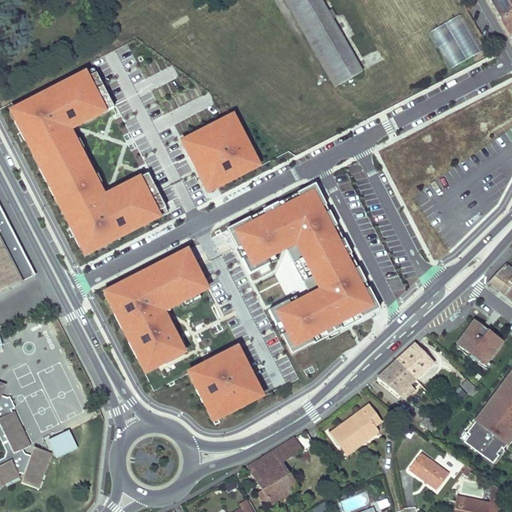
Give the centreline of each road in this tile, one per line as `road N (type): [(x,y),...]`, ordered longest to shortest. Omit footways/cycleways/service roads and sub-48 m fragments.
road 1 (residential): [(61,286),(511,60)]
road 2 (primary): [(278,430),(332,395),(461,277)]
road 3 (primary): [(0,164),(61,286)]
